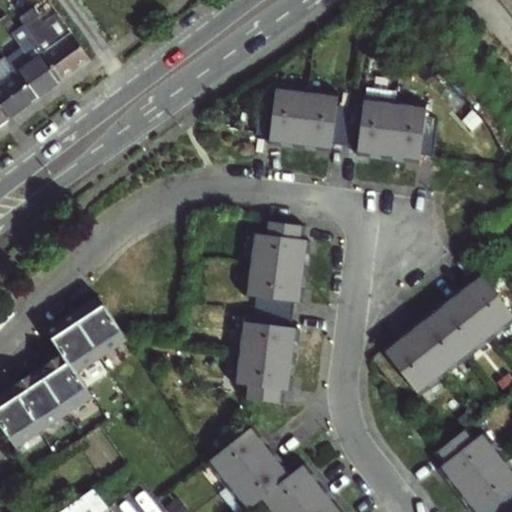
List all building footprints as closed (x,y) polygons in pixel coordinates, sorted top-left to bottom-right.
[(33,32),(25,21),(11,31),(20,43),(29,37),(35,45),(40,42),(33,32)] [(45,49),(66,77),(94,59),(72,29),(60,38),(48,21),(33,32),(40,42),(45,49)] [(17,68),(38,97),(66,77),(45,49),(17,68)] [(0,104),(9,117),(38,97),(17,68),(0,80),(0,104)] [(254,125),(265,127),(264,132),(327,140),(327,134),(353,138),(353,143),(415,150),(416,145),(428,147),(432,112),(420,110),(421,101),(359,94),(358,103),(331,100),(332,91),(270,84),(269,93),(258,92),(254,125)] [(0,104),(0,124),(9,117),(0,104)] [(264,230),(254,229),(248,293),(256,294),(254,320),(245,319),(240,382),(248,383),(246,396),(283,399),(284,387),(289,387),(295,325),(290,324),(292,298),(297,298),(303,235),(299,235),(300,224),(265,220),(264,230)] [(389,333),(392,336),(383,343),(415,384),(511,307),(479,266),(468,274),(466,272),(438,294),(440,297),(421,313),(418,310),(389,333)] [(104,300),(53,333),(69,357),(0,402),(0,422),(22,455),(99,403),(83,379),(134,345),(104,300)] [(441,457),(480,506),(484,503),(490,511),(511,511),(511,468),(479,427),(473,432),(466,423),(438,446),(445,454),(441,457)] [(300,472),(292,462),(296,459),(274,431),(270,434),(262,424),(221,456),(259,504),(270,496),(282,511),(348,511),(339,501),(343,498),(320,470),(317,473),(310,464),(300,472)] [(98,489),(65,511),(113,511),(114,511),(98,489)]
